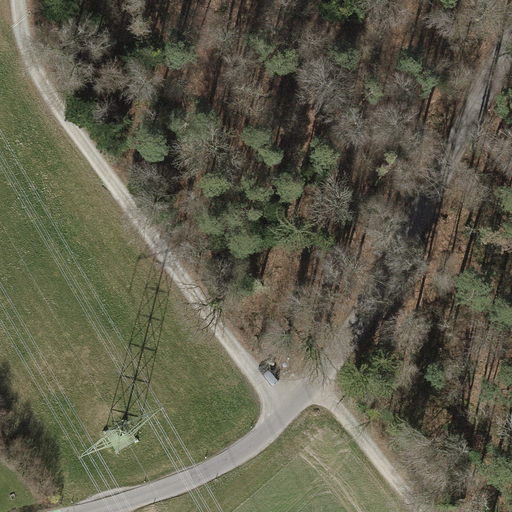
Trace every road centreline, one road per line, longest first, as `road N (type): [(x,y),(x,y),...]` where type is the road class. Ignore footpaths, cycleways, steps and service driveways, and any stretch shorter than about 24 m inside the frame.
road 1 (unclassified): [(511,24),(329,321),(271,439),(112,511)]
road 2 (track): [(22,0),(39,79),(284,411)]
